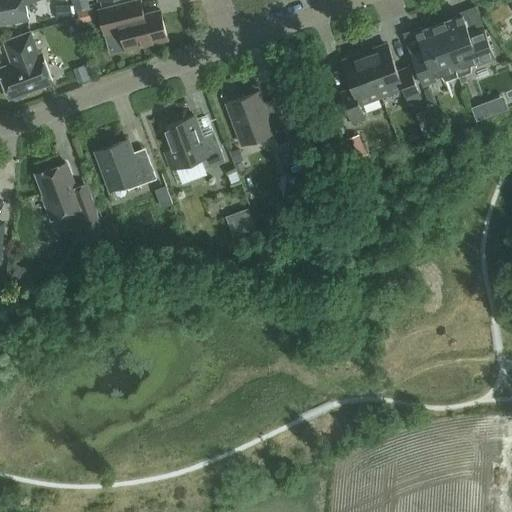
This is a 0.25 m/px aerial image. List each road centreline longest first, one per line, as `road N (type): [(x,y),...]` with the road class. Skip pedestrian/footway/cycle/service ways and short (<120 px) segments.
road 1 (residential): [(230,47),(0,128)]
road 2 (residential): [(355,0),(230,47)]
